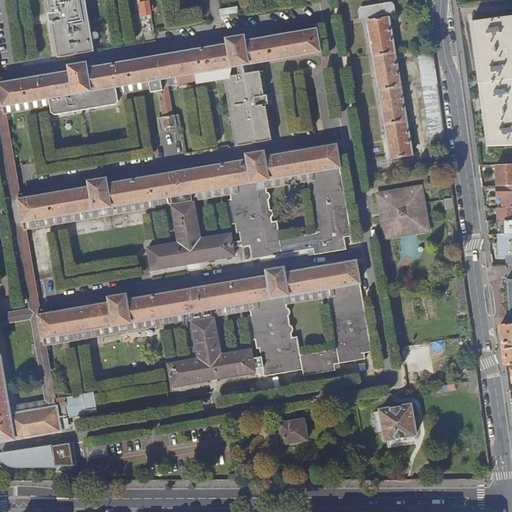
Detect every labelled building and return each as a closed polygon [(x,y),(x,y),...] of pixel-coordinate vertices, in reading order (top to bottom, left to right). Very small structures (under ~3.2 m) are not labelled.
[(0,0),(0,134),(10,191),(30,310),(0,315),(0,324),(32,319),(46,402),(28,405),(8,408),(9,416),(54,407),(53,402),(53,401),(44,346),(197,320),(197,322),(200,321),(198,311),(42,338),(38,317),(39,317),(24,230),(177,204),(178,206),(179,206),(178,200),(180,200),(179,195),(22,223),(18,201),(19,201),(17,190),(4,115),(11,114),(48,107),(121,95),(149,90),(157,89),(162,119),(173,117),(168,86),(222,78),(228,76),(227,73),(229,73),(227,68),(2,106),(0,93),(0,0)] [(46,0),(48,12),(51,12),(51,14),(47,14),(48,23),(50,22),(50,24),(53,23),(54,25),(51,26),(56,58),(72,56),(71,53),(76,53),(76,55),(93,52),(88,19),(85,19),(83,7),(85,6),(84,0),(46,0)] [(153,11),(152,6),(148,6),(148,2),(138,4),(140,14),(148,12),(148,11),(153,11)] [(393,13),(392,7),(389,4),(360,9),(358,12),(360,19),(393,13)] [(490,147),(511,145),(511,34),(511,26),(510,22),(510,19),(510,17),(473,22),(474,29),(480,74),(482,88),(489,140),(490,147)] [(411,155),(387,18),(367,22),(390,158),(411,155)] [(70,73),(0,84),(0,93),(2,106),(227,68),(229,73),(227,73),(228,76),(222,78),(226,101),(228,100),(230,113),(228,113),(234,146),(250,143),(249,141),(254,140),(254,142),(270,140),(270,139),(264,105),(264,104),(266,104),(265,96),(263,96),(263,95),(260,95),(259,94),(262,93),(258,72),(253,73),(253,72),(252,69),(250,69),(249,64),(319,52),(315,31),(244,43),(243,37),(227,40),(228,46),(86,70),(85,64),(69,67),(70,73)] [(435,51),(420,53),(430,136),(444,135),(435,51)] [(267,105),(264,105),(270,139),(273,139),(267,105)] [(177,117),(173,117),(162,119),(158,119),(160,129),(178,126),(177,117)] [(195,203),(188,204),(186,204),(185,199),(184,200),(182,194),(236,185),(256,182),(311,172),(339,167),(335,146),(264,158),(263,153),(246,155),(247,162),(107,186),(106,180),(89,183),(90,189),(19,201),(18,201),(22,223),(179,195),(180,200),(178,200),(179,206),(178,206),(170,208),(176,244),(146,249),(150,270),(233,256),(232,247),(231,242),(230,234),(201,240),(195,203)] [(511,164),(496,165),(497,186),(511,186),(511,164)] [(266,192),(265,188),(265,187),(257,189),(256,182),(236,185),(237,192),(229,193),(230,200),(227,200),(231,225),(234,224),(236,233),(238,233),(240,241),(236,242),(231,242),(232,247),(241,246),(241,247),(249,246),(251,260),(312,249),(313,255),(345,250),(343,238),(350,236),(339,167),(311,172),(313,180),(306,181),(308,194),(308,195),(307,195),(307,196),(307,197),(307,198),(307,199),(307,200),(308,200),(308,201),(309,201),(309,202),(310,202),(312,216),(312,217),(311,217),(311,218),(311,219),(311,220),(311,221),(311,222),(311,223),(312,223),(312,224),(313,224),(314,224),(315,233),(279,240),(276,221),(271,222),(270,218),(270,217),(271,217),(271,216),(272,216),(272,215),(272,214),(272,213),(272,212),(271,212),(271,211),(270,211),(270,210),(269,210),(267,200),(268,200),(268,199),(269,199),(269,198),(269,197),(269,196),(269,195),(268,195),(268,194),(268,193),(267,193),(266,193),(266,192)] [(256,182),(257,189),(265,187),(265,188),(306,181),(313,180),(311,172),(256,182)] [(237,192),(236,185),(182,194),(184,200),(185,199),(186,204),(188,204),(188,201),(229,195),(229,193),(237,192)] [(427,201),(425,186),(380,194),(387,238),(403,236),(402,232),(418,229),(419,233),(432,231),(430,215),(426,215),(424,202),(427,201)] [(511,208),(511,186),(497,186),(497,187),(497,209),(511,208)] [(511,208),(497,209),(498,222),(498,228),(501,227),(501,234),(511,234),(511,208)] [(507,255),(507,266),(511,265),(511,234),(501,234),(499,235),(499,255),(507,255)] [(254,372),(253,369),(252,359),(250,351),(220,356),(213,319),(208,320),(204,321),(201,310),(256,301),(284,296),(290,295),(331,288),(359,283),(355,263),(284,275),(283,269),(266,272),(267,277),(127,302),(126,296),(109,299),(110,305),(39,317),(38,317),(42,338),(198,311),(200,321),(197,322),(190,323),(196,361),(166,365),(169,387),(254,372)] [(260,357),(252,359),(253,369),(262,368),(263,376),(301,370),(302,376),(334,370),(333,364),(364,359),(363,353),(370,352),(359,283),(331,288),(333,294),(326,295),(327,298),(329,314),(329,315),(328,317),(328,318),(328,319),(328,321),(329,321),(331,322),(332,332),(332,333),(331,334),(331,335),(331,336),(331,337),(332,338),(333,339),(334,340),(335,349),(299,355),(296,337),(291,338),(290,333),(291,332),(292,331),(292,330),(292,329),(291,327),(291,326),(289,325),(287,316),(288,315),(289,314),(289,312),(289,311),(288,310),(287,309),(286,308),(285,305),(284,296),(256,301),(257,308),(249,309),(249,311),(250,315),(247,316),(252,340),(254,340),(256,349),(258,348),(260,357)] [(290,295),(284,296),(285,305),(327,298),(326,295),(333,294),(331,288),(290,295)] [(213,317),(249,311),(249,309),(257,308),(256,301),(201,310),(204,321),(208,320),(213,319),(213,317)] [(500,326),(505,367),(510,366),(511,366),(511,324),(509,325),(500,326)] [(0,441),(59,431),(65,430),(63,418),(67,417),(96,412),(93,393),(64,398),(53,400),(54,407),(9,416),(8,408),(0,357),(0,441)] [(380,412),(383,432),(385,441),(415,435),(410,406),(380,411),(380,412)] [(376,433),(383,432),(380,412),(372,413),(376,433)] [(308,442),(305,420),(280,425),(284,446),(308,442)] [(248,430),(232,433),(234,440),(250,437),(248,430)] [(76,467),(72,443),(0,454),(0,457),(1,459),(2,461),(3,462),(5,463),(7,465),(8,465),(11,466),(13,467),(55,467),(55,468),(56,469),(56,470),(57,470),(58,471),(70,471),(73,467),(76,467)] [(91,455),(109,453),(109,445),(90,446),(91,455)]
